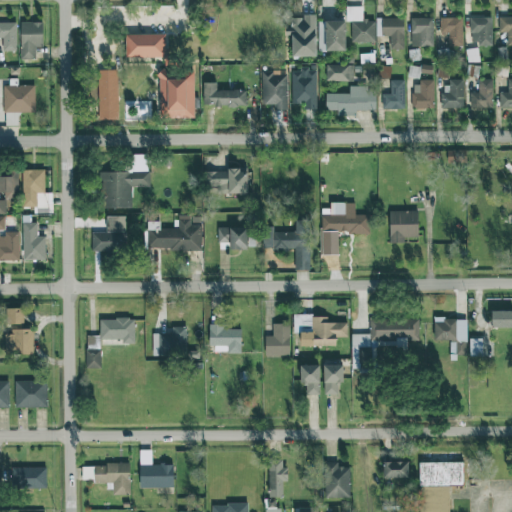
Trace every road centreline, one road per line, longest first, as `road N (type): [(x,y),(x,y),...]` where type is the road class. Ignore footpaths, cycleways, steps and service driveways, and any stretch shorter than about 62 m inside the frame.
road 1 (residential): [(0,437),(511,430)]
road 2 (residential): [(0,289),(511,283)]
road 3 (residential): [(511,135),(0,140)]
road 4 (residential): [(70,0),(73,511)]
